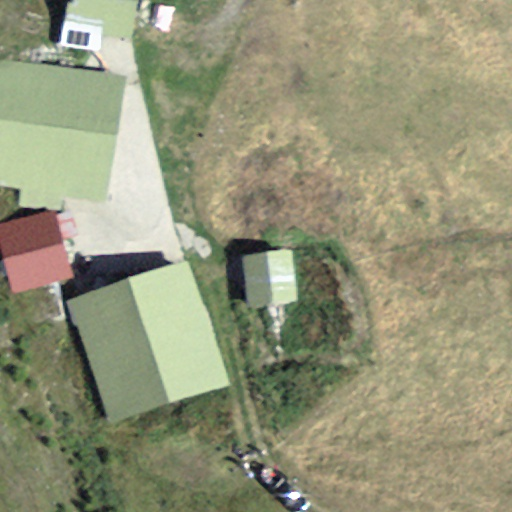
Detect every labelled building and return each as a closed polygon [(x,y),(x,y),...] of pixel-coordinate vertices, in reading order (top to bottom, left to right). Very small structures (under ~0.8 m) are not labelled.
[(150,0),(78,0),(72,36),(142,49),(150,0)] [(0,54),(0,181),(114,198),(132,74),(0,54)] [(2,215),(10,285),(69,277),(61,208),(2,215)] [(303,259),(247,260),(249,308),(304,306),(303,259)] [(199,265),(54,301),(84,421),(229,384),(199,265)]
